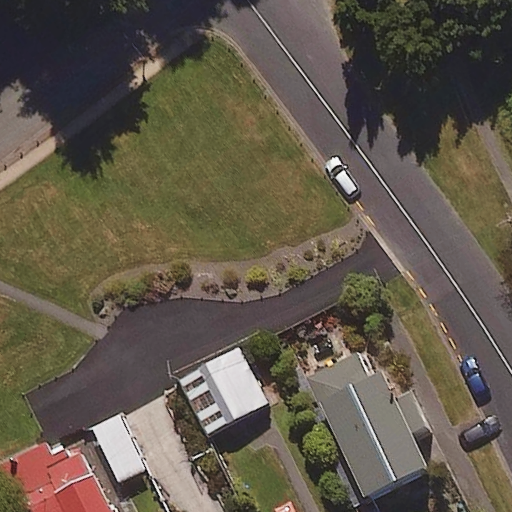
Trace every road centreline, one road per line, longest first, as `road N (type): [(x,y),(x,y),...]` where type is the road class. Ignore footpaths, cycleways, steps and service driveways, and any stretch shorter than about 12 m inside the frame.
road 1 (unclassified): [(257,0),(511,363)]
road 2 (tertiary): [(160,0),(0,116)]
